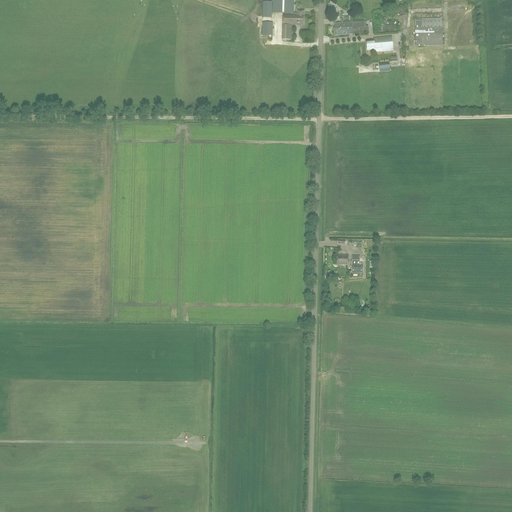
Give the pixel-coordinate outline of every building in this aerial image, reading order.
[(271,0),(271,13),(292,14),(292,0),(271,0)] [(271,2),(262,2),(262,18),(270,18),(271,2)] [(282,15),(282,20),(282,26),(281,26),(281,40),(292,40),(292,26),(302,26),(303,15),(302,15),(302,10),(296,10),(296,13),(295,13),(295,16),(282,15)] [(414,19),(415,46),(441,46),(441,19),(414,19)] [(335,36),(365,33),(368,33),(368,27),(364,27),(364,21),(334,24),(335,36)] [(271,23),(261,23),(261,36),(271,36),(271,23)] [(365,42),(366,50),(372,50),(373,52),(392,50),(391,37),(375,39),(375,40),(373,40),(373,41),(365,42)] [(390,71),(389,63),(379,64),(380,72),(390,71)] [(336,256),(336,265),(347,265),(348,256),(336,256)] [(360,256),(352,256),(351,273),(362,273),(363,265),(359,265),(360,256)]
